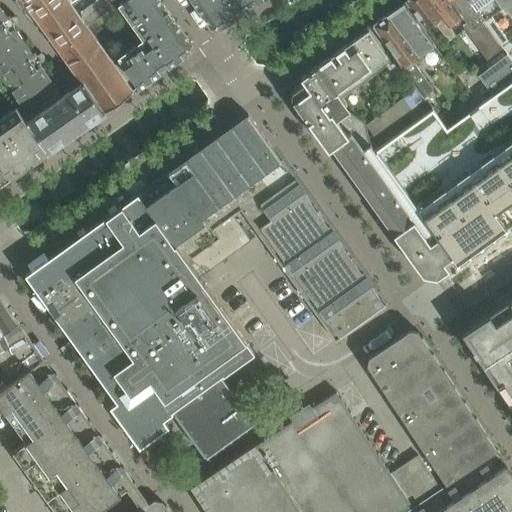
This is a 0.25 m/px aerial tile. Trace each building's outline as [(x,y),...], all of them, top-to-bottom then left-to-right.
[(22,0),(23,1),(76,73),(105,52),(82,20),(72,6),(67,0),(22,0)] [(80,0),(72,6),(82,20),(108,0),(80,0)] [(190,50),(187,46),(191,42),(161,0),(121,0),(153,44),(144,50),(141,46),(120,61),(138,87),(160,72),(158,69),(166,63),(168,66),(190,50)] [(260,0),(190,0),(211,28),(216,25),(219,29),(241,14),(239,11),(247,5),(249,8),(260,0)] [(406,0),(405,1),(426,30),(434,23),(447,40),(455,34),(448,24),(430,0),(406,0)] [(430,0),(448,24),(459,16),(461,15),(450,0),(430,0)] [(450,0),(461,15),(467,23),(463,26),(488,60),(505,48),(484,20),(477,10),(469,0),(450,0)] [(469,0),(477,10),(484,20),(505,48),(488,60),(474,70),(491,94),(511,78),(511,46),(492,18),(505,8),(501,2),(499,3),(497,0),(469,0)] [(511,0),(497,0),(499,3),(501,2),(505,8),(511,17),(511,0)] [(395,8),(392,10),(390,12),(419,52),(432,43),(403,3),(401,4),(401,5),(395,9),(395,8)] [(0,6),(0,32),(12,24),(0,6)] [(373,24),(372,25),(373,25),(385,42),(402,65),(423,94),(433,87),(414,62),(422,56),(419,52),(390,12),(389,13),(389,12),(388,13),(373,24)] [(12,24),(0,32),(0,72),(19,99),(19,100),(50,79),(12,24)] [(300,76),(304,82),(294,89),(292,90),(291,92),(291,94),(291,97),(291,99),(292,101),(317,135),(317,136),(319,138),(319,137),(330,152),(330,153),(331,155),(335,153),(339,158),(346,168),(347,170),(348,170),(417,267),(443,271),(448,267),(444,261),(451,256),(414,205),(374,149),(370,143),(368,140),(346,156),(327,130),(351,113),(348,109),(350,108),(341,96),(387,63),(389,66),(392,64),(388,59),(390,58),(368,27),(300,76)] [(104,111),(133,91),(105,52),(76,73),(82,82),(80,84),(100,114),(104,111)] [(459,62),(451,68),(456,74),(464,68),(459,62)] [(433,107),(374,149),(414,205),(451,256),(454,259),(456,262),(459,260),(465,256),(495,233),(511,221),(511,78),(491,94),(457,119),(447,127),(445,124),(433,107)] [(16,106),(27,121),(62,96),(50,79),(19,100),(19,99),(13,104),(15,107),(16,106)] [(62,96),(27,121),(48,151),(86,124),(90,121),(100,114),(80,84),(69,92),(62,96)] [(414,89),(366,125),(374,136),(422,101),(414,89)] [(15,107),(0,116),(0,162),(10,177),(26,166),(23,163),(30,158),(32,162),(48,151),(27,121),(16,106),(15,107)] [(351,113),(327,130),(346,156),(368,140),(367,139),(369,138),(351,113)] [(218,236),(187,259),(200,277),(203,274),(206,278),(210,275),(207,271),(251,240),(232,214),(240,208),(335,340),(386,303),(384,301),(384,302),(362,272),(363,272),(362,270),(361,271),(351,257),(352,256),(351,255),(350,256),(340,241),(341,241),(340,239),(339,240),(328,226),(329,225),(328,224),(327,224),(317,210),(318,210),(317,208),(316,209),(306,195),(307,194),(306,193),(305,193),(248,114),(246,115),(246,116),(232,126),(231,127),(232,128),(218,138),(216,137),(215,138),(216,140),(202,150),(201,148),(169,171),(205,222),(207,221),(212,229),(218,236)] [(0,184),(10,177),(0,162),(0,184)] [(51,307),(61,322),(62,323),(72,337),(72,338),(73,339),(65,344),(75,359),(83,353),(84,354),(95,368),(94,369),(95,370),(96,370),(106,384),(106,385),(107,385),(116,398),(117,400),(118,401),(120,403),(126,411),(129,415),(128,415),(129,417),(129,416),(141,432),(140,432),(141,433),(142,433),(143,432),(142,432),(158,421),(159,420),(162,418),(163,418),(163,417),(172,411),(171,409),(222,373),(223,375),(255,352),(248,342),(200,277),(187,259),(218,236),(212,229),(207,221),(205,222),(169,171),(168,172),(154,183),(153,182),(152,183),(138,194),(137,194),(137,195),(122,205),(121,206),(118,208),(117,209),(117,208),(113,210),(110,213),(111,214),(107,216),(106,216),(105,217),(106,217),(100,221),(91,228),(91,227),(90,228),(86,231),(86,230),(82,232),(79,235),(80,236),(76,239),(75,239),(74,239),(75,240),(60,250),(59,250),(59,251),(39,265),(27,274),(39,291),(38,291),(39,292),(31,298),(42,312),(50,307),(51,307)] [(33,343),(34,343),(33,341),(32,342),(0,297),(0,325),(9,343),(0,346),(0,362),(10,381),(0,388),(0,405),(26,441),(12,451),(55,511),(95,511),(125,491),(133,485),(136,483),(134,482),(133,482),(123,468),(124,467),(123,466),(122,467),(112,452),(113,452),(112,450),(111,451),(101,437),(102,436),(101,435),(100,435),(89,421),(90,420),(90,419),(89,420),(78,406),(79,405),(78,404),(77,404),(67,390),(68,389),(67,388),(66,389),(56,375),(57,374),(56,372),(55,373),(45,359),(46,358),(45,357),(44,358),(33,343)] [(511,408),(511,298),(462,332),(511,408)] [(0,325),(0,346),(9,343),(0,325)] [(422,335),(421,336),(418,330),(409,329),(368,356),(367,365),(446,483),(480,460),(497,449),(498,449),(422,335)] [(246,428),(247,427),(247,426),(253,422),(255,421),(222,376),(223,375),(222,373),(171,409),(172,411),(174,410),(205,453),(207,456),(208,455),(208,454),(214,450),(215,450),(216,449),(222,444),(222,445),(224,444),(223,443),(230,439),(231,438),(238,433),(239,432),(245,427),(246,428)] [(320,401),(320,402),(313,407),(313,406),(312,406),(312,407),(308,410),(307,408),(295,416),(296,418),(293,420),(292,420),(291,420),(292,421),(285,425),(284,425),(284,426),(279,430),(278,429),(277,429),(278,430),(271,435),(271,434),(270,434),(270,435),(261,441),(260,441),(260,442),(253,446),(252,446),(194,485),(211,511),(401,511),(439,487),(418,454),(391,473),(387,467),(388,467),(387,466),(387,467),(383,461),(384,461),(383,460),(382,460),(378,453),(378,452),(377,453),(374,447),(374,446),(373,447),(368,440),(369,439),(369,438),(368,439),(364,433),(365,433),(365,432),(364,433),(359,426),(360,425),(359,424),(359,425),(355,419),(356,419),(355,418),(354,419),(350,412),(351,411),(350,410),(349,411),(346,405),(346,404),(345,405),(340,398),(341,397),(341,396),(340,397),(336,391),(335,392),(334,391),(334,392),(334,393),(327,397),(327,396),(326,397),(326,398),(321,401),(320,401)] [(126,411),(120,403),(109,411),(137,452),(165,432),(158,421),(142,432),(143,432),(142,433),(141,433),(140,432),(141,432),(129,416),(129,417),(128,415),(129,415),(126,411)] [(511,511),(511,472),(497,449),(480,460),(481,461),(403,511),(511,511)] [(148,507),(133,485),(125,491),(139,509),(140,511),(154,511),(164,506),(153,503),(148,507)]
